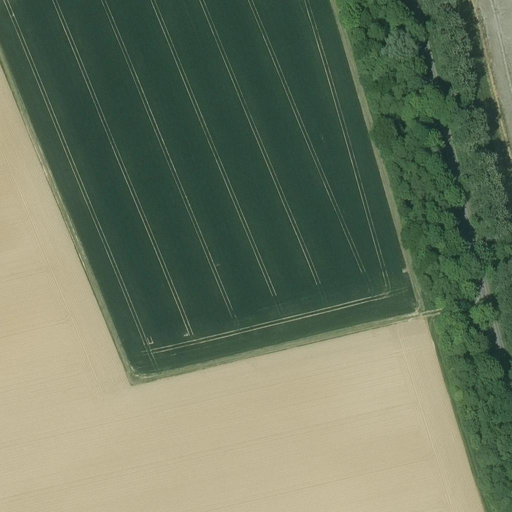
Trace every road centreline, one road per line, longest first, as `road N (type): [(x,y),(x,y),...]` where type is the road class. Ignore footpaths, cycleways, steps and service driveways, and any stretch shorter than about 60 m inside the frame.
road 1 (track): [(0,41),(138,379),(154,388),(490,301)]
road 2 (tertiary): [(511,375),(412,0)]
